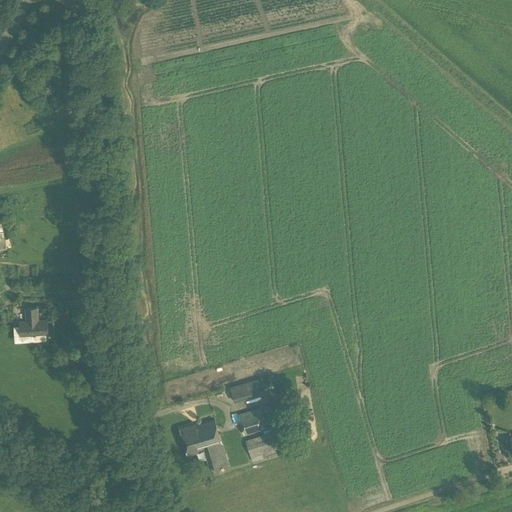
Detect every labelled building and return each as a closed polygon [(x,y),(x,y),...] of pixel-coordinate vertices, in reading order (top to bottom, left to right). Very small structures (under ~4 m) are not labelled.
[(38,320),(37,307),(26,308),(26,321),(20,321),(21,335),(47,334),(47,319),(38,320)] [(234,402),(266,393),(261,377),(230,387),(234,402)] [(271,427),(285,423),(279,402),(265,406),(271,427)] [(244,435),(267,429),(260,407),(237,414),(244,435)] [(216,424),(214,419),(196,424),(196,423),(179,428),(187,455),(199,451),(198,450),(203,449),(209,468),(228,462),(223,443),(221,443),(220,438),(216,424)] [(252,461),(263,458),(262,453),(281,448),(289,445),(284,428),(245,440),(250,456),(252,461)]
